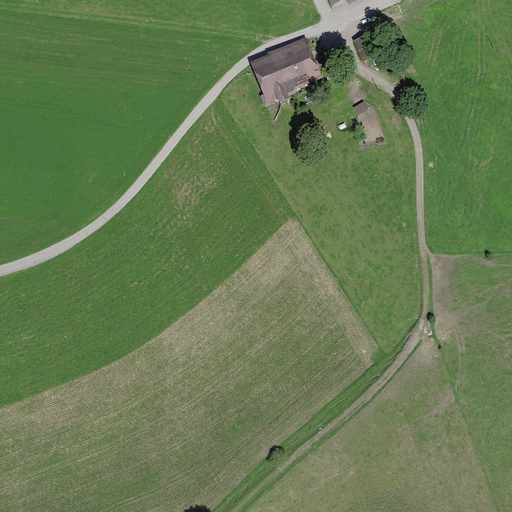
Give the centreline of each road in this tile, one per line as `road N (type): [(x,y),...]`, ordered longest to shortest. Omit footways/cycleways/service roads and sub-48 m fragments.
road 1 (track): [(233,511),(400,362),(424,315),(415,133),(400,100),(357,66),(332,22)]
road 2 (unclassified): [(384,0),(247,59),(114,210),(62,246),(0,270)]
